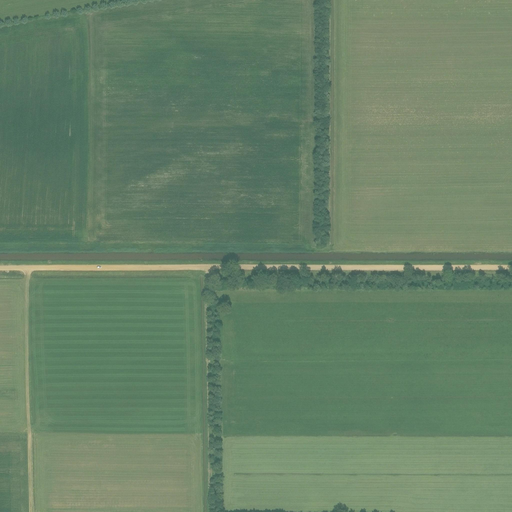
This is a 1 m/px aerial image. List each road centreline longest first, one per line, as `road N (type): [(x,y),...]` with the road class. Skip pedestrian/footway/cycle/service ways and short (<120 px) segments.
road 1 (track): [(511,268),(0,266)]
road 2 (track): [(28,267),(31,511)]
